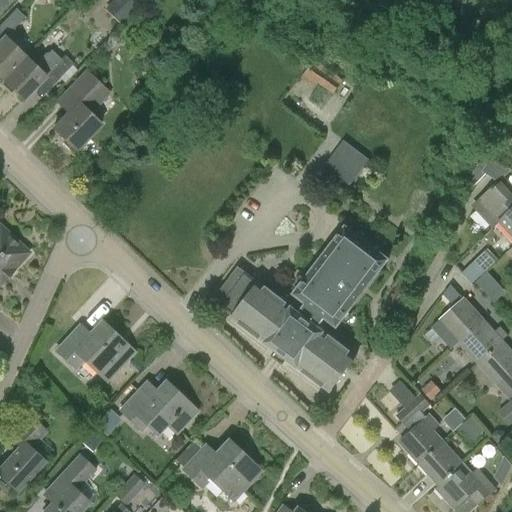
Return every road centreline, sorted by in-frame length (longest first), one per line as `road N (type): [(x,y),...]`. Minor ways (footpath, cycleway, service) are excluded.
road 1 (residential): [(396,511),(87,236)]
road 2 (residential): [(0,393),(57,260),(87,236)]
road 3 (residential): [(87,236),(0,147)]
